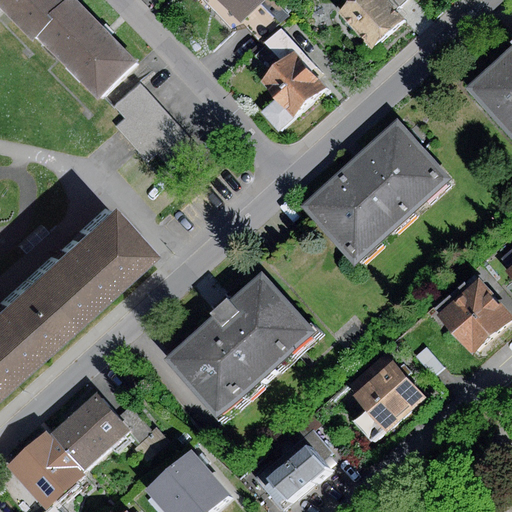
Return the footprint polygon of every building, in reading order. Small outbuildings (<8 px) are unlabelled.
[(0,0),(0,7),(1,8),(32,39),(36,35),(70,1),(69,0),(0,0)] [(76,0),(70,0),(70,1),(36,35),(101,100),(139,62),(107,30),(76,0)] [(263,0),(203,0),(232,30),(243,21),(263,0)] [(288,16),(272,0),(263,0),(243,21),(263,41),(288,16)] [(356,0),(339,16),(370,51),(404,21),(384,0),(356,0)] [(255,57),(272,73),(294,52),(298,48),(281,31),(255,57)] [(276,98),(294,117),(326,86),(294,52),(272,73),(262,82),(276,98)] [(511,134),(511,57),(473,93),(511,134)] [(124,119),(151,95),(140,83),(113,106),(124,119)] [(202,152),(151,95),(124,119),(116,126),(147,162),(158,153),(177,174),(202,152)] [(294,117),(276,98),(262,112),(279,130),(294,117)] [(362,269),(457,184),(403,126),(366,159),(309,211),(362,269)] [(64,242),(32,271),(75,318),(141,257),(98,210),(64,242)] [(39,225),(17,246),(23,252),(45,231),(39,225)] [(511,249),(501,259),(510,269),(511,266),(511,249)] [(0,386),(75,318),(32,271),(0,300),(0,386)] [(225,424),(321,338),(268,279),(239,305),(233,298),(223,308),(214,316),(218,321),(170,364),(225,424)] [(438,315),(472,354),(511,318),(511,317),(479,280),(438,315)] [(426,348),(416,357),(433,377),(443,368),(426,348)] [(372,443),(425,398),(393,361),(353,395),(366,411),(354,421),(372,443)] [(83,472),(130,431),(122,422),(97,394),(50,434),(83,472)] [(135,410),(122,422),(130,431),(141,443),(154,431),(135,410)] [(157,429),(154,431),(141,443),(134,450),(147,463),(169,442),(157,429)] [(276,507),(286,500),(267,477),(308,445),(322,463),(334,454),(313,429),(252,477),(276,507)] [(83,472),(50,434),(46,430),(6,465),(46,510),(86,475),(83,472)] [(322,463),(308,445),(267,477),(286,500),(326,468),(322,463)] [(191,452),(145,492),(163,511),(208,511),(229,494),(191,452)]
